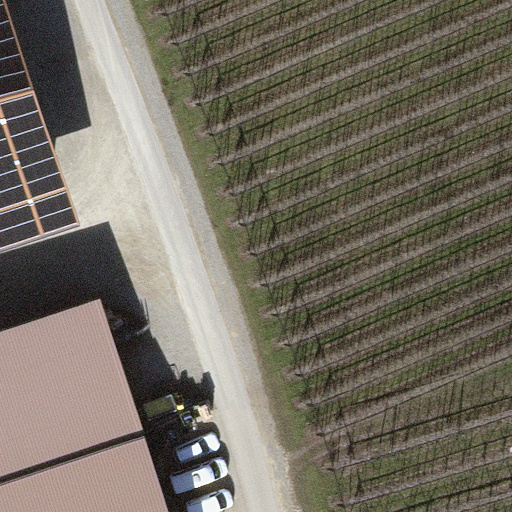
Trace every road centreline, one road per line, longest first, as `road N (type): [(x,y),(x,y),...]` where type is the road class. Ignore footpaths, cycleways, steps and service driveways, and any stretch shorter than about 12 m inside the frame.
road 1 (track): [(241,511),(69,0)]
road 2 (track): [(143,210),(0,257)]
